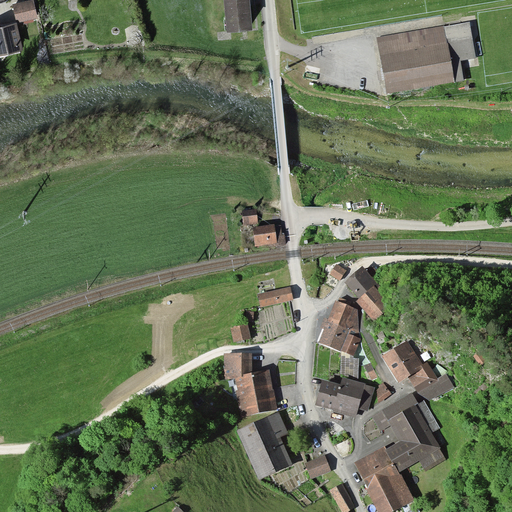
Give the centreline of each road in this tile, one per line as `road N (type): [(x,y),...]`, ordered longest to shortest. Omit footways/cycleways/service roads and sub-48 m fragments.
road 1 (track): [(0,449),(62,438),(220,351)]
road 2 (unclassified): [(289,217),(431,227),(511,220)]
road 3 (residential): [(266,0),(289,217)]
road 4 (residential): [(304,346),(309,414),(341,469)]
road 5 (residential): [(289,217),(304,346)]
